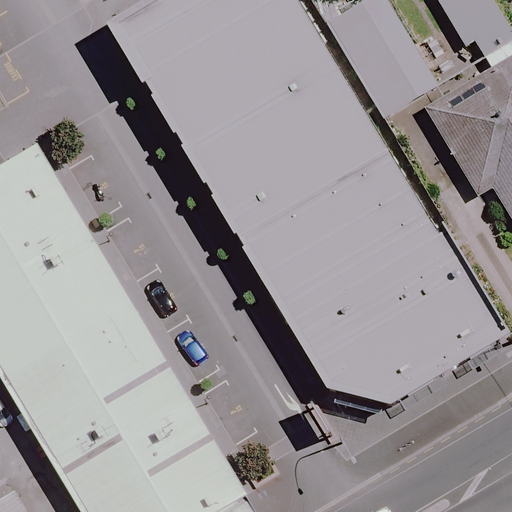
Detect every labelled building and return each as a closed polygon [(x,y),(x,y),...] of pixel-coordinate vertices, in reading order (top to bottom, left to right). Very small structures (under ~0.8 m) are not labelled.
[(383,414),(506,340),(300,0),(155,0),(99,34),(320,398),(383,414)] [(436,92),(381,0),(373,0),(325,28),(382,124),(436,92)] [(511,42),(486,0),(432,0),(472,66),(511,42)] [(511,66),(416,121),(442,167),(453,161),(476,201),(491,193),(511,229),(511,66)] [(248,511),(31,153),(0,171),(0,397),(69,511),(248,511)] [(240,320),(205,255),(169,274),(203,339),(240,320)] [(0,511),(19,511),(10,497),(0,503),(0,511)]
